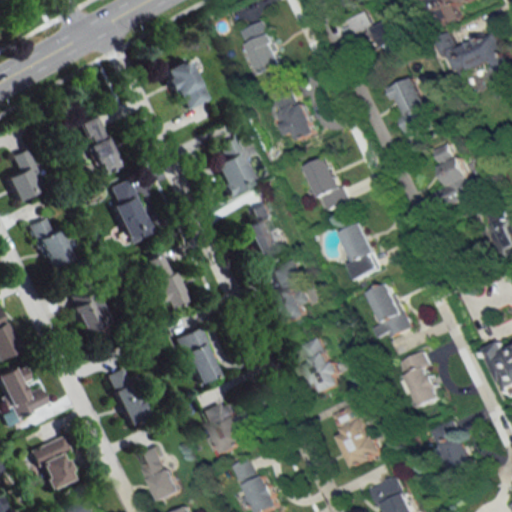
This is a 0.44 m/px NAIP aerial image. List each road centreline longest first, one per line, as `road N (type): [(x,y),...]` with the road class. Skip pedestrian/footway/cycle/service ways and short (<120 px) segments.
road 1 (residential): [(335,511),(99,22)]
road 2 (residential): [(511,453),(287,0)]
road 3 (residential): [(460,287),(325,0)]
road 4 (residential): [(125,511),(0,242)]
road 5 (secondary): [(0,76),(139,0)]
